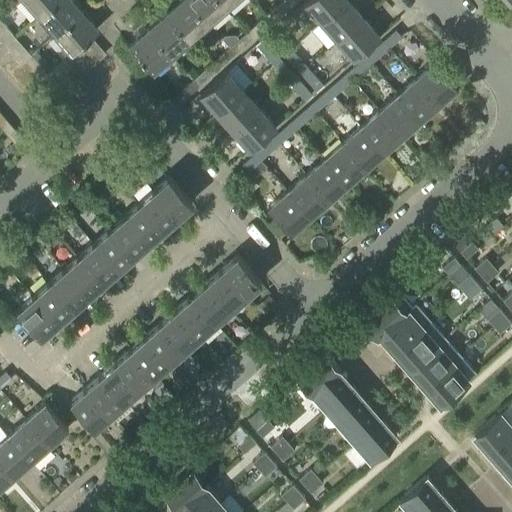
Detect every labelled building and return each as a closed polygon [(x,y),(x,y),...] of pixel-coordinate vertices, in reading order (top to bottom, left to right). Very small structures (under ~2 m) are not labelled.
[(24,0),(38,15),(55,0),(24,0)] [(54,33),(81,9),(73,0),(55,0),(38,15),(54,33)] [(190,40),(209,23),(188,0),(179,0),(166,12),(190,40)] [(188,0),(209,23),(227,7),(220,0),(188,0)] [(272,22),(290,7),(284,0),(283,0),(266,15),(272,22)] [(321,22),(345,0),(306,0),(304,3),(321,22)] [(337,40),(363,17),(348,0),(345,0),(321,22),(337,40)] [(71,52),(74,50),(82,42),(90,35),(98,28),(81,9),(54,33),(71,52)] [(172,56),(190,40),(166,12),(148,28),(172,56)] [(254,38),(272,22),(266,15),(248,32),(254,38)] [(354,59),(380,36),(363,17),(337,40),(354,59)] [(0,48),(15,36),(7,27),(0,32),(0,48)] [(153,72),(172,56),(148,28),(129,45),(153,72)] [(283,55),(291,48),(274,28),(266,35),(283,55)] [(389,47),(402,36),(396,29),(384,40),(389,47)] [(236,54),(254,38),(248,32),(230,47),(236,54)] [(82,42),(98,61),(106,53),(90,35),(82,42)] [(0,62),(9,73),(31,54),(15,36),(0,48),(0,62)] [(273,64),(280,58),(263,38),(255,45),(273,64)] [(371,63),(389,47),(384,40),(365,56),(371,63)] [(90,68),(98,61),(82,42),(74,50),(90,68)] [(217,70),(236,54),(230,47),(211,64),(217,70)] [(300,73),(307,66),(291,48),(283,55),(300,73)] [(81,75),(90,68),(74,50),(71,52),(65,58),(81,75)] [(26,92),(47,73),(48,73),(31,54),(9,73),(26,92)] [(353,79),(371,63),(365,56),(347,72),(353,79)] [(72,83),(81,75),(65,58),(56,65),(72,83)] [(289,82),(296,76),(280,58),(273,64),(289,82)] [(439,103),(458,87),(435,60),(416,77),(439,103)] [(199,86),(217,70),(211,64),(193,80),(199,86)] [(55,82),(63,91),(72,83),(56,65),(48,73),(47,73),(55,82)] [(315,91),(323,84),(307,66),(300,73),(315,91)] [(217,113),(243,90),(227,70),(200,94),(217,113)] [(334,95),(353,79),(347,72),(328,88),(334,95)] [(34,101),(46,90),(55,82),(47,73),(26,92),(34,101)] [(305,101),(312,94),(296,76),(289,82),(305,101)] [(421,119),(439,103),(416,77),(397,93),(421,119)] [(188,96),(199,86),(193,80),(182,89),(188,96)] [(54,99),(63,91),(55,82),(46,90),(54,99)] [(316,111),(334,95),(328,88),(310,104),(316,111)] [(233,131),(259,108),(243,90),(217,113),(233,131)] [(402,136),(421,119),(397,93),(379,109),(402,136)] [(297,127),(316,111),(310,104),(292,120),(297,127)] [(249,150),(276,127),(259,108),(233,131),(249,150)] [(384,152),(402,136),(379,109),(361,125),(384,152)] [(16,144),(19,141),(23,138),(7,120),(0,125),(16,144)] [(279,143),(297,127),(292,120),(273,136),(279,143)] [(365,168),(384,152),(361,125),(342,141),(365,168)] [(260,159),(261,159),(279,143),(273,136),(255,153),(260,159)] [(347,184),(365,168),(342,141),(324,157),(347,184)] [(248,170),(260,159),(255,153),(242,163),(248,170)] [(328,200),(347,184),(324,157),(305,173),(328,200)] [(310,216),(328,200),(305,173),(287,189),(310,216)] [(176,216),(192,202),(168,175),(153,189),(176,216)] [(161,229),(176,216),(153,189),(138,202),(161,229)] [(291,233),(310,216),(287,189),(268,206),(291,233)] [(146,242),(161,229),(138,202),(123,215),(146,242)] [(131,256),(146,242),(123,215),(108,229),(131,256)] [(496,216),(478,232),(485,241),(503,225),(496,216)] [(116,269),(131,256),(108,229),(92,242),(116,269)] [(471,240),(459,250),(465,257),(477,247),(471,240)] [(101,282),(116,269),(92,242),(77,255),(101,282)] [(245,294),(261,281),(237,253),(222,267),(245,294)] [(86,295),(101,282),(77,255),(62,268),(86,295)] [(487,255),(473,267),(479,274),(493,262),(487,255)] [(453,256),(441,266),(447,273),(460,263),(453,256)] [(493,262),(479,274),(485,281),(499,269),(493,262)] [(230,307),(245,294),(222,267),(206,280),(230,307)] [(71,308),(86,295),(62,268),(47,281),(71,308)] [(468,273),(454,285),(461,292),(475,280),(468,273)] [(215,321),(230,307),(206,280),(191,294),(215,321)] [(475,280),(461,292),(467,299),(481,287),(475,280)] [(56,322),(71,308),(47,281),(32,295),(56,322)] [(396,287),(360,318),(361,319),(376,336),(415,302),(414,301),(411,304),(396,287)] [(511,290),(502,299),(508,306),(511,302),(511,290)] [(200,334),(215,321),(191,294),(176,307),(200,334)] [(264,314),(276,303),(268,294),(256,305),(264,314)] [(40,335),(56,322),(32,295),(17,308),(40,335)] [(415,302),(376,336),(377,337),(380,334),(394,350),(430,319),(415,302)] [(185,347),(200,334),(176,307),(161,320),(185,347)] [(498,307),(485,320),(491,326),(504,314),(498,307)] [(504,314),(491,326),(497,333),(511,321),(504,314)] [(430,319),(394,350),(409,368),(445,337),(430,319)] [(170,360),(185,347),(161,320),(146,333),(170,360)] [(155,373),(170,360),(146,333),(131,346),(155,373)] [(445,337),(409,368),(425,385),(460,354),(445,337)] [(140,387),(155,373),(131,346),(116,360),(140,387)] [(324,352),(298,374),(312,391),(311,392),(339,368),(324,352)] [(460,354),(425,385),(440,402),(440,403),(476,372),(460,354)] [(125,400),(140,387),(116,360),(101,373),(125,400)] [(339,368),(311,392),(325,409),(352,386),(338,371),(340,369),(339,368)] [(0,387),(12,377),(6,370),(0,375),(0,387)] [(180,386),(187,380),(179,371),(172,377),(180,386)] [(109,413),(125,400),(101,373),(86,386),(109,413)] [(94,427),(109,413),(86,386),(70,400),(94,427)] [(352,386),(325,409),(340,426),(366,403),(352,386)] [(47,447),(68,428),(45,401),(24,420),(47,447)] [(366,403),(340,426),(354,442),(381,419),(366,403)] [(511,424),(500,410),(473,433),(488,450),(511,428),(511,424)] [(267,418),(255,429),(262,436),(274,425),(267,418)] [(381,419),(354,442),(369,459),(395,436),(381,419)] [(26,465),(47,447),(24,420),(3,438),(26,465)] [(511,428),(488,450),(503,466),(511,458),(511,428)] [(284,433),(270,446),(276,453),(290,440),(284,433)] [(249,434),(237,445),(243,452),(255,441),(249,434)] [(0,476),(6,483),(26,465),(3,438),(0,440),(0,476)] [(290,440),(276,453),(282,460),(296,447),(290,440)] [(264,451),(250,463),(256,470),(270,458),(264,451)] [(270,458),(256,470),(262,477),(276,465),(270,458)] [(511,458),(503,466),(511,477),(511,458)] [(312,466),(298,478),(304,485),(318,473),(312,466)] [(190,469),(164,492),(164,493),(178,509),(206,484),(205,484),(204,485),(190,469)] [(318,473),(304,485),(311,492),(325,480),(318,473)] [(425,476),(399,499),(410,511),(417,511),(439,492),(425,476)] [(206,484),(178,509),(179,510),(181,509),(183,511),(207,511),(220,501),(206,484)] [(293,484),(279,496),(285,503),(299,490),(293,484)] [(299,490),(285,503),(291,509),(305,497),(299,490)] [(439,492),(417,511),(450,511),(454,509),(439,492)] [(229,511),(220,501),(207,511),(229,511)]
